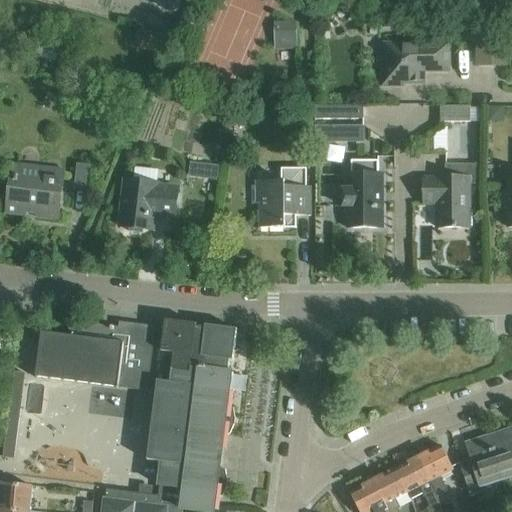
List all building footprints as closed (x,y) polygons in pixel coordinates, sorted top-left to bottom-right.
[(190,5),(186,14),(203,19),(206,10),(190,5)] [(395,8),(382,8),(382,28),(395,28),(395,8)] [(274,22),(275,51),(297,50),(296,22),(274,22)] [(158,56),(165,38),(144,31),(138,49),(158,56)] [(505,65),(505,35),(479,35),(479,65),(505,65)] [(423,70),(448,70),(448,45),(386,45),(386,67),(382,67),(382,86),(401,86),(401,82),(423,82),(423,70)] [(339,106),(314,106),(314,119),(339,119),(339,106)] [(440,107),(440,123),(470,123),(470,107),(440,107)] [(503,107),(487,107),(487,121),(498,121),(503,117),(503,107)] [(363,127),(314,126),(314,142),(363,143),(363,127)] [(431,138),(421,144),(421,156),(431,156),(431,138)] [(379,190),(383,190),(383,174),(379,174),(379,161),(351,161),(351,174),(347,174),(347,189),(343,189),(343,207),(347,207),(347,228),(383,228),(383,206),(379,206),(379,190)] [(90,189),(93,164),(77,162),(74,187),(90,189)] [(57,218),(62,169),(19,164),(15,197),(9,197),(7,212),(27,215),(27,210),(37,212),(37,216),(57,218)] [(209,164),(208,178),(219,179),(220,165),(209,164)] [(477,164),(445,164),(445,178),(437,178),(437,179),(424,179),(424,204),(437,204),(437,228),(469,228),(469,226),(472,226),(472,210),(469,210),(469,184),(477,184),(477,164)] [(285,216),(311,215),(310,187),(306,187),(306,169),(281,169),(281,181),(256,181),(256,186),(253,186),(253,204),(260,204),(260,228),(285,228),(285,216)] [(158,183),(126,179),(119,225),(128,226),(128,228),(132,230),(137,231),(142,230),(142,228),(151,230),(153,214),(175,217),(179,189),(157,186),(158,183)] [(102,511),(182,511),(183,511),(188,511),(213,511),(231,373),(227,373),(229,361),(232,362),(236,330),(206,326),(205,331),(196,330),(197,325),(166,321),(162,352),(174,353),(170,383),(157,382),(147,462),(162,464),(158,497),(106,491),(105,501),(104,501),(102,511)] [(119,328),(102,326),(70,322),(69,336),(41,333),(36,379),(118,389),(119,388),(148,392),(151,364),(153,351),(155,327),(119,323),(119,328)] [(13,459),(24,374),(13,373),(3,458),(13,459)] [(511,432),(511,430),(487,437),(501,480),(511,476),(511,432)] [(480,487),(501,480),(487,437),(465,444),(470,460),(460,463),(469,495),(481,491),(480,487)] [(441,446),(418,458),(438,497),(448,492),(440,477),(453,470),(441,446)] [(418,458),(395,470),(408,494),(411,500),(423,494),(430,507),(427,509),(428,511),(440,511),(442,511),(438,497),(418,458)] [(396,500),(408,494),(395,470),(372,481),(388,511),(398,511),(398,510),(400,509),(396,500)] [(388,511),(372,481),(349,493),(358,511),(388,511)] [(0,498),(0,509),(23,511),(29,511),(32,487),(1,484),(0,498)] [(84,503),(83,511),(92,511),(93,503),(84,503)]
